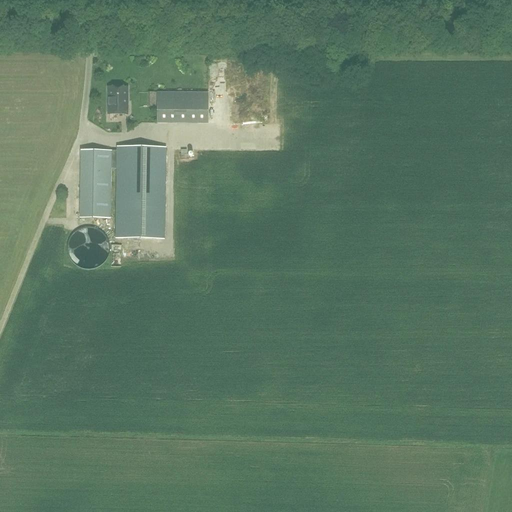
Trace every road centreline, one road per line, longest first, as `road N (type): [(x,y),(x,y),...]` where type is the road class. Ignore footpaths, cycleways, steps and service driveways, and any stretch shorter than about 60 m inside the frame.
road 1 (track): [(511,23),(227,26)]
road 2 (unclassified): [(227,26),(0,27)]
